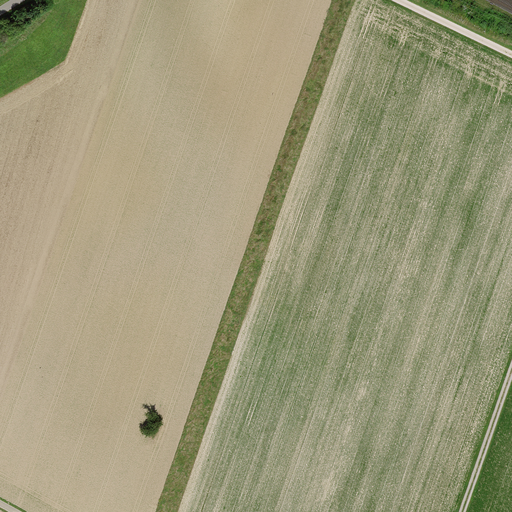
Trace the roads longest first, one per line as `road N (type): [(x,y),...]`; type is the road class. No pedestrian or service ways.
road 1 (track): [(511,379),(465,511)]
road 2 (track): [(395,0),(511,56)]
